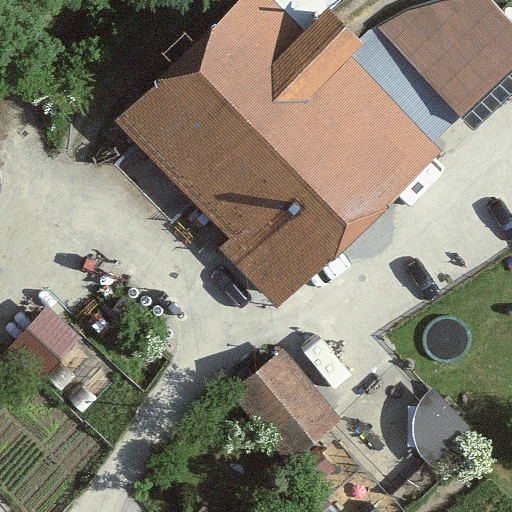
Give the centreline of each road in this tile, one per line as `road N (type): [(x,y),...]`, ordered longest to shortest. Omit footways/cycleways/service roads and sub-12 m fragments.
road 1 (track): [(92,511),(206,350),(175,283),(122,238),(71,237),(17,267),(0,291)]
road 2 (track): [(206,350),(303,317),(511,142)]
